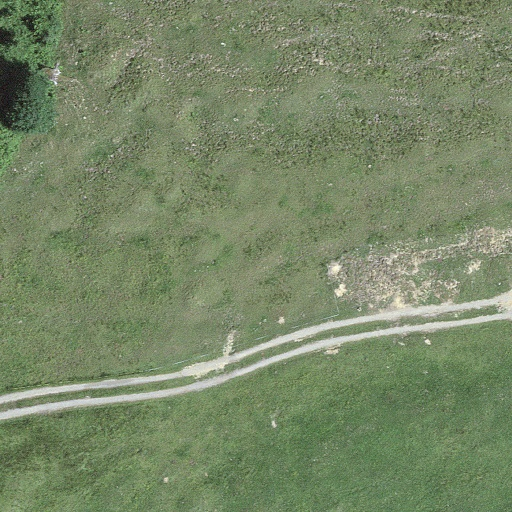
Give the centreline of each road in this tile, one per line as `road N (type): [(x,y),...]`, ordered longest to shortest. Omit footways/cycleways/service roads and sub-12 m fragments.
road 1 (track): [(145,385),(370,328),(511,308)]
road 2 (track): [(145,385),(0,410)]
